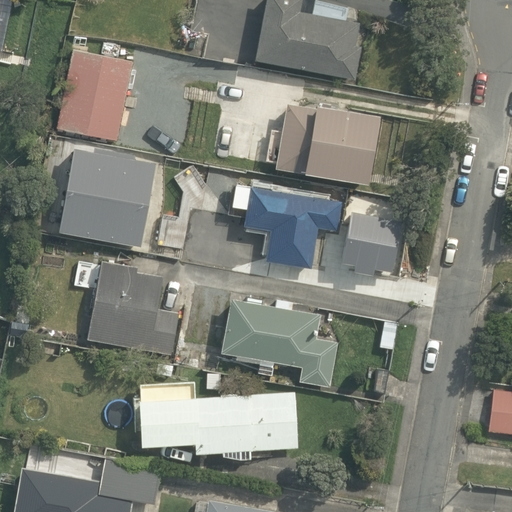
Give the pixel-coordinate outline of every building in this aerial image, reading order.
[(265,0),(254,60),(355,80),(362,47),(355,45),(360,23),(301,11),(302,0),(265,0)] [(134,61),(73,48),(57,128),(118,140),(134,61)] [(276,168),(369,184),(381,114),(316,103),(315,107),(287,102),(283,129),(254,124),(248,158),(276,163),(276,168)] [(147,155),(70,140),(52,233),(129,247),(147,155)] [(266,260),(311,268),(318,228),(338,231),(343,201),(251,185),(250,186),(235,184),(232,206),(246,208),(244,225),(270,229),(266,260)] [(103,261),(88,338),(172,354),(179,312),(158,308),(164,277),(137,271),(138,267),(103,261)] [(317,336),(321,314),(231,297),(221,352),(302,367),(299,381),(330,387),(339,340),(317,336)] [(404,378),(378,374),(375,394),(401,398),(404,378)] [(195,442),(196,453),(299,447),(295,390),(196,396),(195,380),(140,383),(141,399),(139,399),(142,445),(195,442)] [(511,390),(494,388),(488,430),(511,433),(511,390)] [(131,511),(135,498),(155,502),(162,464),(106,454),(101,479),(22,464),(12,511),(131,511)] [(285,511),(286,511),(210,497),(206,511),(285,511)]
